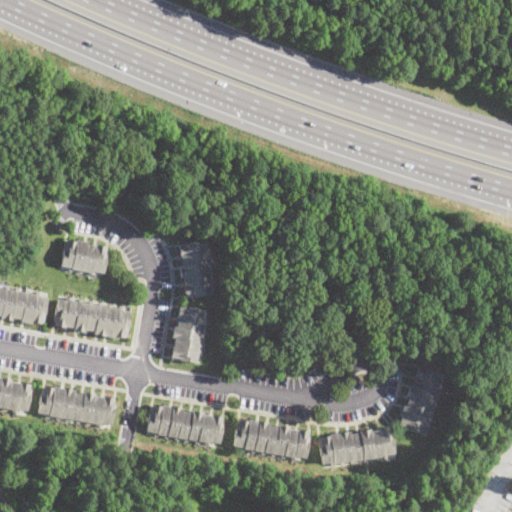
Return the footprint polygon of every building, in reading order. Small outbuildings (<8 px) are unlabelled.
[(86,241),(86,243),(91,244),(91,243),(106,246),(104,255),(106,256),(103,272),(94,271),(93,275),(87,273),(88,270),(81,269),(81,273),(76,272),(77,269),(71,268),(70,272),(66,271),(67,267),(60,265),(62,259),(60,259),(63,240),(66,241),(66,239),(75,241),(75,238),(82,239),(81,240),(86,241)] [(205,248),(209,247),(210,254),(208,254),(209,261),(211,261),(211,265),(209,265),(211,280),(213,280),(213,285),(209,286),(210,294),(184,297),(182,287),(181,282),(183,282),(182,276),(179,276),(178,268),(179,268),(178,264),(181,264),(180,256),(177,256),(176,245),(181,244),(181,241),(188,240),(188,242),(196,241),(204,240),(205,248)] [(0,288),(3,289),(4,283),(8,284),(7,289),(14,290),(15,287),(18,288),(18,291),(24,292),(25,288),(28,288),(28,292),(34,293),(35,289),(38,290),(37,295),(47,297),(44,316),(41,316),(40,324),(20,320),(13,318),(12,321),(0,318),(0,288)] [(70,301),(77,302),(78,297),(82,298),(81,302),(87,303),(88,299),(91,299),(91,303),(97,305),(98,301),(101,301),(101,305),(107,306),(108,302),(111,302),(110,307),(118,308),(118,305),(130,307),(129,311),(130,311),(128,327),(125,327),(123,338),(93,333),(93,331),(85,330),(85,333),(72,331),(73,327),(64,325),(64,328),(53,326),(56,300),(64,301),(65,296),(71,297),(70,301)] [(188,306),(196,307),(196,308),(205,309),(203,318),(207,319),(207,323),(203,323),(203,329),(205,329),(205,334),(202,334),(200,348),(202,348),(201,354),(198,354),(197,362),(170,358),(172,345),(170,345),(171,341),(173,342),(174,338),(171,338),(173,325),(176,326),(177,317),(176,317),(178,306),(181,307),(182,303),(188,304),(188,306)] [(418,366),(427,369),(427,367),(432,369),(443,373),(440,383),(442,384),(428,423),(430,423),(429,427),(425,425),(422,434),(398,425),(401,416),(400,415),(400,414),(399,413),(401,407),(402,407),(404,404),(405,405),(407,399),(405,399),(409,387),(410,387),(411,384),(412,385),(415,376),(414,376),(418,366)] [(0,376),(4,377),(4,378),(30,383),(28,393),(31,394),(28,410),(19,409),(18,413),(11,412),(12,408),(6,407),(6,412),(1,411),(1,407),(0,406),(0,376)] [(53,387),(53,386),(56,386),(56,387),(76,390),(76,391),(79,391),(79,390),(84,390),(84,391),(107,395),(107,397),(114,398),(112,407),(114,407),(112,424),(101,423),(101,425),(48,416),(49,414),(38,412),(39,404),(38,404),(41,385),(53,387)] [(168,405),(172,406),(183,408),(182,410),(186,411),(187,408),(211,413),(211,415),(222,417),(220,425),(223,426),(219,443),(209,441),(209,445),(202,443),(203,440),(198,439),(197,444),(192,443),(193,440),(187,439),(187,442),(182,441),(183,438),(177,436),(176,441),(172,440),(173,436),(166,435),(166,439),(161,438),(162,434),(152,432),(151,436),(144,435),(151,404),(161,406),(161,402),(168,404),(168,405)] [(255,419),(255,420),(257,421),(257,420),(269,422),(269,425),(273,425),(274,423),(298,427),(298,430),(309,431),(307,441),(309,441),(306,457),(296,456),(296,457),(243,448),(243,447),(233,445),(234,438),(232,437),(233,428),(235,428),(236,418),(247,420),(248,417),(255,419)] [(390,426),(392,438),(394,437),(396,454),(385,455),(385,456),(321,464),(317,437),(329,435),(329,434),(338,433),(338,432),(350,430),(350,433),(356,432),(356,430),(370,428),(370,430),(380,429),(379,428),(390,426)]
